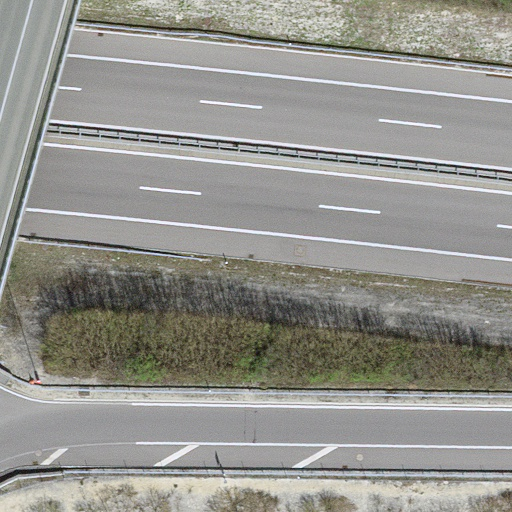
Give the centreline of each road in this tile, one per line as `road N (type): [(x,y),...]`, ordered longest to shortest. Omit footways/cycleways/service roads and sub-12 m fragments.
road 1 (motorway): [(511,135),(0,81)]
road 2 (motorway): [(0,174),(511,226)]
road 3 (motorway): [(0,431),(511,434)]
road 4 (tertiary): [(32,0),(0,120)]
